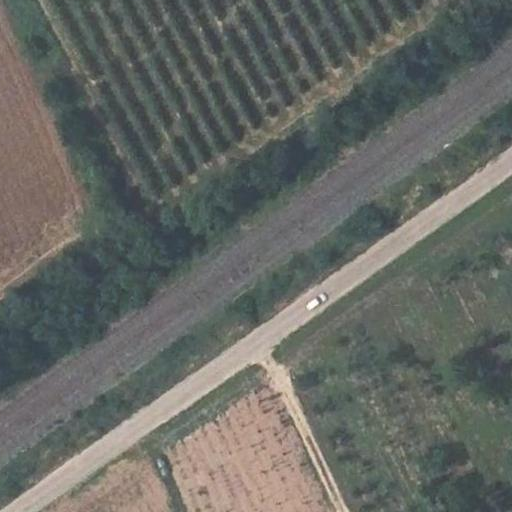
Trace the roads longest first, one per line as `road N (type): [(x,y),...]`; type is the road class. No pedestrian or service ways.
road 1 (unclassified): [(511,159),(13,511)]
road 2 (track): [(259,338),(339,511)]
